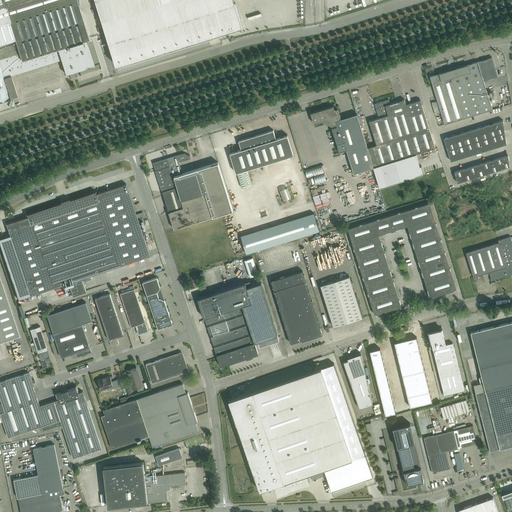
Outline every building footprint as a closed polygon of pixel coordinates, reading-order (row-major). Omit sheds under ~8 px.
[(89,39),(77,0),(0,0),(0,100),(18,95),(17,95),(11,75),(52,62),(62,59),(66,73),(70,72),(70,74),(74,73),(73,71),(93,65),(94,64),(86,40),(89,39)] [(95,0),(116,65),(139,58),(139,57),(228,29),(230,28),(230,30),(242,26),(235,2),(234,3),(233,1),(233,0),(95,0)] [(480,61),(478,62),(483,81),(497,76),(492,57),(480,61)] [(483,81),(478,62),(477,61),(449,70),(464,118),(492,109),(483,81)] [(430,76),(444,124),(464,118),(449,70),(430,76)] [(435,148),(420,99),(406,104),(404,99),(389,104),(388,102),(389,102),(389,99),(374,103),(378,118),(369,121),(376,145),(367,147),(373,167),(379,187),(422,174),(424,173),(421,165),(420,166),(419,164),(416,154),(435,148)] [(333,105),(310,112),(314,123),(322,121),(331,125),(331,126),(336,124),(337,126),(332,127),(332,128),(335,138),(337,143),(337,144),(339,151),(346,149),(354,173),(373,167),(367,147),(357,114),(341,119),(338,108),(335,109),(334,108),(333,105)] [(503,120),(444,138),(451,161),(506,144),(503,120)] [(273,130),(262,133),(238,141),(241,149),(230,153),(236,172),(293,154),(287,135),(276,138),(273,130)] [(169,212),(174,228),(233,210),(218,162),(198,168),(182,173),(181,169),(182,169),(181,166),(180,166),(179,162),(190,158),(189,156),(190,155),(189,155),(189,156),(184,153),(184,152),(184,153),(167,158),(164,159),(164,158),(164,159),(153,162),(162,191),(177,187),(184,207),(169,212)] [(508,155),(454,171),(457,182),(509,166),(508,155)] [(0,238),(0,244),(18,299),(30,295),(68,282),(72,295),(85,291),(81,278),(150,255),(136,214),(126,184),(96,193),(95,191),(69,199),(69,197),(64,199),(65,201),(26,214),(27,216),(6,223),(10,235),(4,237),(0,238)] [(290,186),(283,189),(287,198),(284,200),(285,201),(288,200),(288,198),(294,196),(290,186)] [(333,212),(339,210),(336,200),(326,203),(327,209),(332,208),(333,212)] [(401,307),(400,303),(401,303),(399,298),(397,299),(395,294),(394,290),(392,285),(395,284),(394,280),(393,280),(391,274),(392,274),(390,269),(388,270),(386,266),(385,261),(383,257),(386,256),(385,251),(384,251),(382,246),(383,245),(381,241),(379,241),(377,237),(376,233),(380,231),(385,230),(386,233),(390,231),(396,229),(401,228),(400,225),(404,224),(409,223),(410,227),(412,231),(409,232),(410,237),(411,237),(413,242),(412,242),(414,247),(416,246),(418,251),(419,255),(421,260),(418,261),(419,265),(420,265),(422,271),(421,271),(423,276),(425,275),(427,279),(428,284),(430,288),(427,289),(428,294),(429,294),(430,298),(436,296),(435,295),(456,289),(429,202),(348,228),(375,314),(396,308),(401,307)] [(314,213),(304,216),(309,233),(319,230),(314,213)] [(498,240),(498,242),(466,252),(473,276),(489,271),(491,280),(511,273),(511,241),(510,236),(498,240)] [(302,270),(271,280),(291,343),(322,333),(302,270)] [(349,276),(321,285),(333,326),(362,317),(349,276)] [(0,341),(19,335),(5,292),(0,277),(0,341)] [(157,277),(143,282),(158,328),(172,323),(164,300),(160,298),(159,298),(157,291),(158,291),(160,287),(157,277)] [(245,282),(198,298),(199,303),(204,317),(217,355),(220,366),(246,358),(246,359),(252,357),(252,356),(258,354),(255,342),(258,341),(266,338),(267,343),(276,340),(278,339),(278,341),(279,340),(261,282),(251,285),(247,287),(245,282)] [(124,292),(120,293),(132,328),(136,327),(139,334),(149,331),(134,288),(130,290),(129,288),(123,290),(124,292)] [(117,337),(123,334),(110,293),(95,298),(109,339),(111,346),(119,343),(117,337)] [(90,347),(82,323),(92,320),(86,302),(47,314),(61,357),(72,354),(73,358),(91,352),(90,348),(90,347)] [(511,321),(471,332),(485,390),(475,393),(490,451),(511,445),(511,321)] [(40,326),(31,329),(38,352),(42,363),(41,363),(41,364),(42,364),(43,368),(48,366),(47,363),(51,362),(47,349),(40,326)] [(437,329),(429,331),(433,347),(433,348),(433,349),(444,394),(464,389),(453,342),(446,344),(442,329),(442,328),(437,329)] [(416,337),(411,338),(414,350),(419,349),(416,337)] [(411,338),(405,339),(408,351),(410,351),(414,350),(411,338)] [(405,339),(400,341),(403,352),(408,351),(405,339)] [(400,341),(394,342),(397,354),(403,352),(400,341)] [(403,352),(397,354),(399,359),(411,356),(410,351),(408,351),(403,352)] [(152,383),(189,371),(188,370),(182,353),(180,352),(161,359),(161,358),(160,358),(160,359),(146,364),(152,383)] [(348,360),(343,361),(359,408),(372,403),(361,355),(361,353),(355,355),(353,357),(352,356),(347,358),(348,360)] [(411,356),(399,359),(400,364),(412,361),(411,356)] [(412,361),(400,364),(401,370),(414,366),(412,361)] [(231,398),(228,399),(260,490),(274,485),(277,493),(278,493),(278,492),(287,489),(292,487),(309,481),(307,474),(324,468),(331,490),(373,476),(334,363),(321,367),(231,398)] [(414,366),(401,370),(402,375),(415,372),(414,366)] [(136,367),(127,370),(133,389),(143,386),(136,367)] [(76,387),(57,393),(59,399),(40,405),(29,372),(0,381),(0,396),(5,411),(0,413),(8,437),(41,426),(43,431),(62,424),(73,457),(101,448),(83,391),(78,392),(76,387)] [(415,372),(402,375),(404,380),(416,377),(415,372)] [(112,381),(110,376),(105,377),(105,378),(103,378),(98,380),(101,389),(105,387),(106,389),(110,388),(110,389),(121,386),(119,379),(112,381)] [(416,377),(404,380),(405,385),(418,382),(416,377)] [(418,382),(405,385),(406,390),(419,387),(418,382)] [(103,409),(106,419),(103,420),(102,418),(112,448),(149,435),(153,446),(199,431),(195,421),(197,421),(194,411),(193,411),(192,407),(193,406),(188,392),(186,392),(183,383),(103,409)] [(419,387),(406,390),(407,396),(420,393),(419,387)] [(420,393),(407,396),(409,401),(421,398),(420,393)] [(464,399),(468,411),(478,409),(474,394),(469,395),(469,398),(464,399)] [(421,398),(409,401),(410,406),(423,403),(421,398)] [(467,418),(475,416),(473,410),(467,412),(464,400),(444,405),(447,417),(466,412),(467,418)] [(404,470),(403,470),(405,476),(407,484),(424,480),(422,472),(410,423),(393,427),(397,447),(398,447),(404,470)] [(477,443),(473,425),(424,437),(432,472),(450,468),(446,451),(477,443)] [(39,474),(14,479),(18,497),(19,497),(21,511),(47,511),(62,509),(59,494),(64,493),(54,444),(34,448),(39,474)] [(179,447),(156,455),(159,465),(182,457),(179,447)] [(463,473),(469,472),(464,454),(458,456),(463,473)] [(185,472),(156,475),(145,476),(143,462),(103,466),(108,506),(148,502),(168,500),(167,490),(168,489),(168,488),(169,488),(170,488),(170,486),(186,484),(185,472)] [(511,489),(501,494),(503,498),(504,498),(509,510),(511,509),(511,489)] [(498,511),(493,497),(459,509),(459,511),(498,511)]
